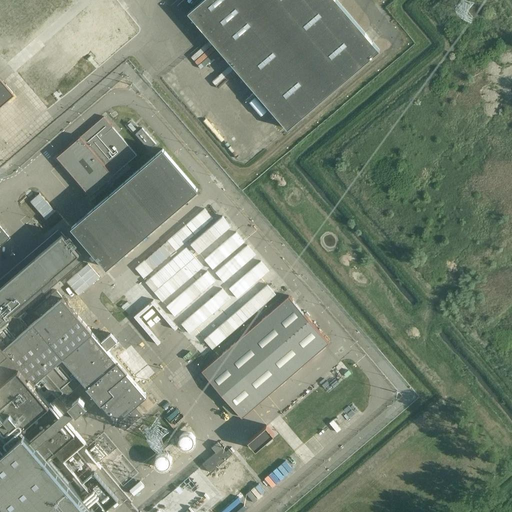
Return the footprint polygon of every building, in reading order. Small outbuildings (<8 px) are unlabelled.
[(0,0),(0,6),(1,6),(23,29),(31,22),(26,11),(23,7),(19,0),(20,0),(25,6),(31,6),(38,3),(43,8),(48,5),(49,0),(0,0)] [(40,56),(42,58),(26,66),(16,75),(21,84),(23,83),(33,95),(44,90),(49,86),(55,82),(80,61),(81,61),(88,54),(87,52),(130,14),(128,10),(119,0),(109,0),(99,9),(60,43),(61,45),(40,56)] [(379,50),(336,0),(176,0),(170,5),(177,13),(187,25),(194,19),(210,38),(287,128),(379,50)] [(0,101),(12,92),(0,77),(0,101)] [(253,91),(247,97),(260,111),(266,105),(253,91)] [(90,195),(113,175),(136,155),(103,116),(57,156),(90,195)] [(128,116),(124,121),(131,127),(134,122),(128,116)] [(135,134),(149,150),(157,144),(142,128),(135,134)] [(162,149),(71,227),(106,268),(197,190),(195,187),(162,149)] [(118,313),(162,276),(200,320),(212,310),(207,303),(198,310),(185,294),(199,282),(180,259),(230,217),(213,197),(100,292),(118,313)] [(0,246),(10,239),(0,226),(0,246)] [(0,511),(107,511),(94,497),(73,471),(64,461),(77,450),(86,443),(55,406),(53,407),(33,383),(41,377),(63,358),(99,400),(117,421),(124,430),(144,413),(136,404),(146,396),(62,298),(28,327),(19,317),(59,282),(64,277),(72,270),(84,260),(79,254),(80,253),(64,234),(39,256),(0,288),(0,324),(1,326),(4,324),(15,337),(2,348),(0,345),(0,511)] [(216,256),(206,262),(211,272),(222,266),(216,256)] [(68,283),(78,295),(100,277),(89,265),(88,263),(67,281),(68,283)] [(289,295),(202,370),(242,417),(329,342),(289,295)] [(65,406),(75,418),(81,413),(86,408),(82,404),(85,402),(79,396),(77,398),(76,396),(71,400),(71,401),(65,406)] [(346,405),(356,410),(359,404),(350,399),(346,405)] [(327,419),(318,427),(322,431),(331,423),(327,419)] [(266,425),(248,440),(256,449),(274,434),(266,425)] [(192,442),(192,439),(192,436),(190,434),(188,432),(185,432),(182,432),(179,434),(177,436),(177,439),(177,442),(179,445),(182,447),(185,447),(187,447),(190,445),(192,442)] [(191,489),(209,473),(232,452),(229,448),(227,450),(218,441),(211,447),(215,451),(182,481),(184,483),(160,504),(163,508),(159,511),(169,511),(193,492),(191,489)] [(88,450),(84,453),(94,465),(101,459),(92,448),(88,451),(88,450)] [(168,462),(168,459),(168,456),(166,454),(165,452),(163,451),(160,451),(156,452),(154,454),(152,456),(151,459),(152,462),(154,465),(157,467),(159,468),(163,467),(165,466),(166,465),(168,462)] [(266,469),(273,478),(294,461),(287,452),(266,469)] [(138,475),(128,484),(133,490),(143,481),(138,475)]
